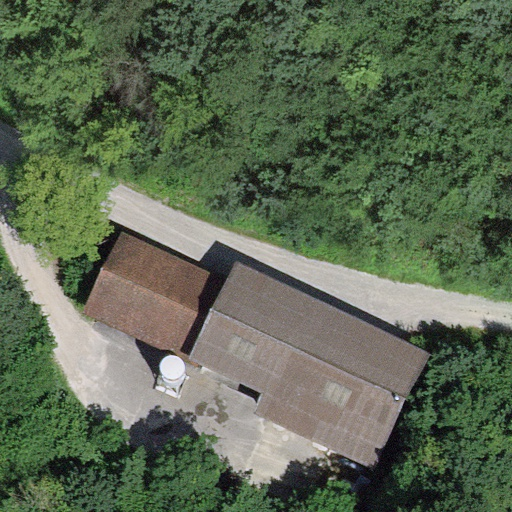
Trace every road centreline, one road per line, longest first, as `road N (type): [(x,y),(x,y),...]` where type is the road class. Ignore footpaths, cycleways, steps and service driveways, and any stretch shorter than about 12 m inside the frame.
road 1 (track): [(511,323),(191,237),(0,133)]
road 2 (track): [(0,195),(29,288),(83,382),(314,501)]
